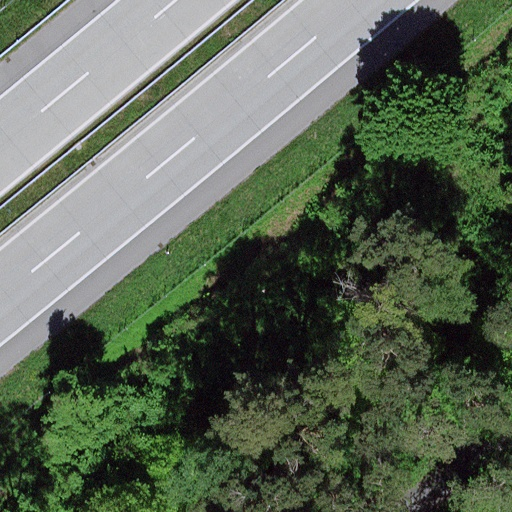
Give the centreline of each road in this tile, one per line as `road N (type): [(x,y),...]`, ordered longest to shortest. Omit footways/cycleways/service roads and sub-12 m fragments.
road 1 (motorway): [(0,291),(347,0)]
road 2 (motorway): [(159,0),(0,133)]
road 3 (track): [(511,426),(400,511)]
